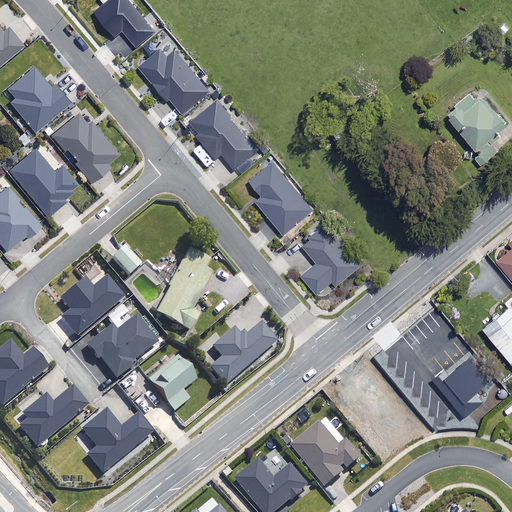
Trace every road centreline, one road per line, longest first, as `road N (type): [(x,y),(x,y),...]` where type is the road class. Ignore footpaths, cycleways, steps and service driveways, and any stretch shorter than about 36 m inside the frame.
road 1 (tertiary): [(328,353),(126,511)]
road 2 (residential): [(328,353),(171,165)]
road 3 (tertiary): [(511,200),(328,353)]
road 4 (residential): [(171,165),(30,0)]
road 5 (residential): [(12,299),(171,165)]
road 6 (residential): [(511,475),(479,457),(445,456),(415,468),(363,511)]
road 7 (residential): [(94,395),(12,299)]
